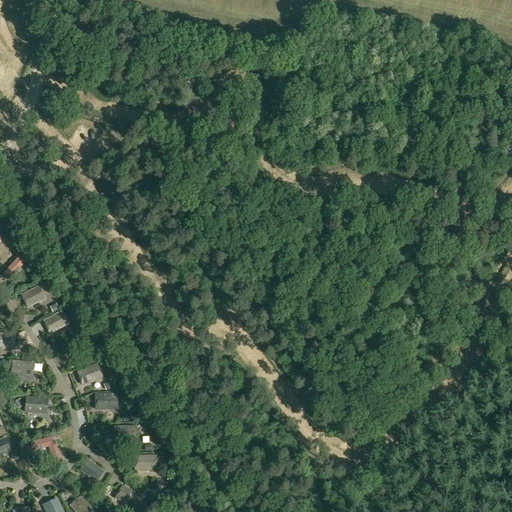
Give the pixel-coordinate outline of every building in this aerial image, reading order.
[(19,257),(3,275),(9,280),(25,262),(19,257)] [(28,309),(46,299),(39,286),(21,296),(28,309)] [(44,321),(47,328),(52,325),(56,331),(69,324),(62,312),(44,321)] [(9,342),(15,342),(15,335),(0,333),(0,348),(8,349),(9,342)] [(79,337),(63,346),(70,358),(86,349),(79,337)] [(32,378),(34,364),(13,362),(11,375),(32,378)] [(77,372),(80,379),(86,377),(88,384),(102,378),(97,365),(77,372)] [(96,410),(117,409),(117,395),(95,395),(96,410)] [(47,400),(26,398),(25,413),(46,414),(47,400)] [(114,427),(115,442),(136,442),(136,427),(114,427)] [(54,465),(59,463),(59,462),(62,461),(54,437),(31,444),(33,452),(48,447),(53,462),(54,465)] [(5,438),(0,440),(0,456),(10,452),(5,438)] [(135,457),(135,471),(156,471),(156,457),(135,457)] [(95,483),(103,472),(88,460),(80,471),(95,483)] [(120,502),(133,509),(140,497),(122,486),(119,493),(124,496),(120,502)] [(74,511),(94,511),(81,497),(75,501),(79,506),(74,511)] [(46,511),(62,511),(57,500),(43,506),(46,511)]
